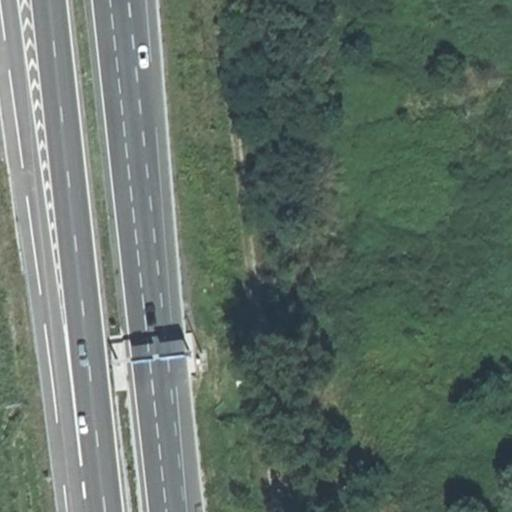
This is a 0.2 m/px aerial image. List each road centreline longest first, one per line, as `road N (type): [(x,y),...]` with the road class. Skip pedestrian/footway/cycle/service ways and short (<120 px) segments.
road 1 (track): [(275,511),(221,0)]
road 2 (motorway): [(6,0),(83,436)]
road 3 (motorway): [(45,0),(83,436)]
road 4 (motorway): [(155,413),(109,0)]
road 5 (motorway): [(155,413),(152,147),(139,0)]
